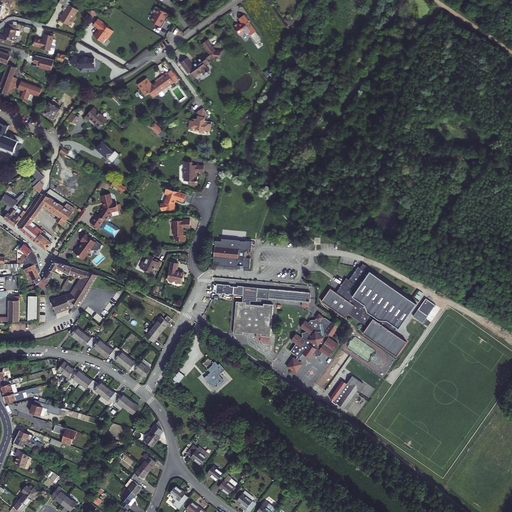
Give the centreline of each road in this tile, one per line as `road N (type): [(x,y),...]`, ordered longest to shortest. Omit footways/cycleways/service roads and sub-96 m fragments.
road 1 (residential): [(145,395),(202,279),(193,258),(216,188)]
road 2 (residential): [(0,353),(79,357),(145,395)]
